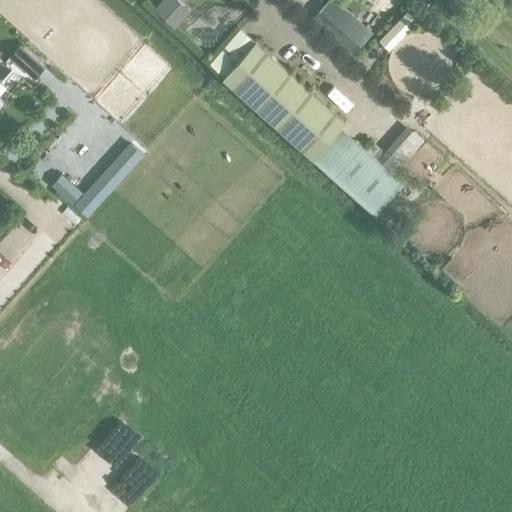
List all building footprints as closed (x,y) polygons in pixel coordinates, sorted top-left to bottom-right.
[(174,26),(190,9),(179,0),(159,0),(153,7),(174,26)] [(336,0),(332,0),(314,20),(353,54),(372,32),(336,0)] [(223,76),(313,156),(376,213),(405,180),(396,172),(424,140),(407,125),(379,157),(342,124),(346,120),(255,39),(223,76)] [(34,76),(44,65),(18,43),(8,54),(34,76)] [(0,77),(10,66),(0,57),(0,77)] [(133,150),(136,134),(122,132),(120,148),(133,150)]
